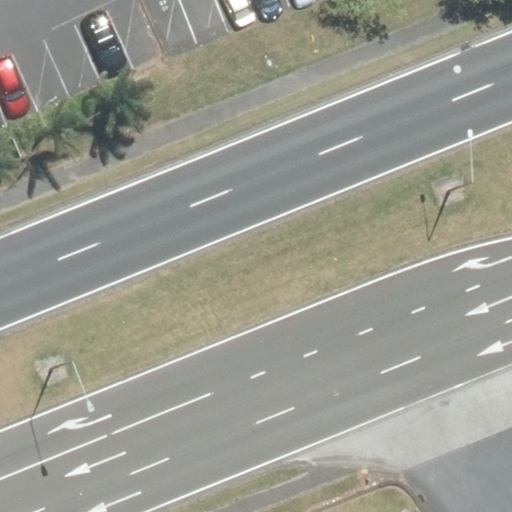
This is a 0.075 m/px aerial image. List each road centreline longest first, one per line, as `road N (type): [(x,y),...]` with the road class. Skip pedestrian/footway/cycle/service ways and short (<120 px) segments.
road 1 (primary): [(0,278),(511,73)]
road 2 (primary): [(511,318),(12,511)]
